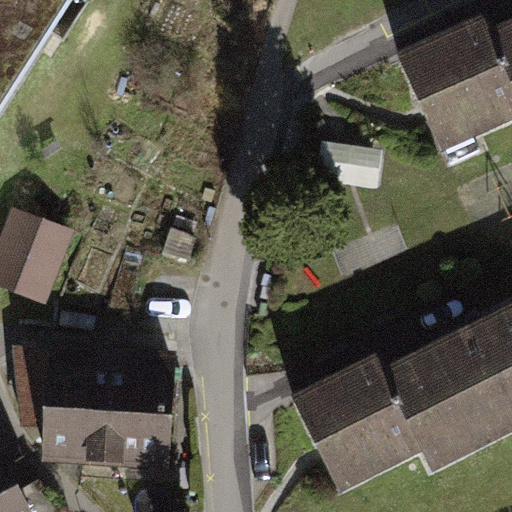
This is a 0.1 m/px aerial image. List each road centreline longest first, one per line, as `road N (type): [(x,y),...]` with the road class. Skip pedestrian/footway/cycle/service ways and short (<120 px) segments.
road 1 (residential): [(226,511),(214,423),(220,341),(271,102)]
road 2 (residential): [(76,511),(20,439),(0,388)]
